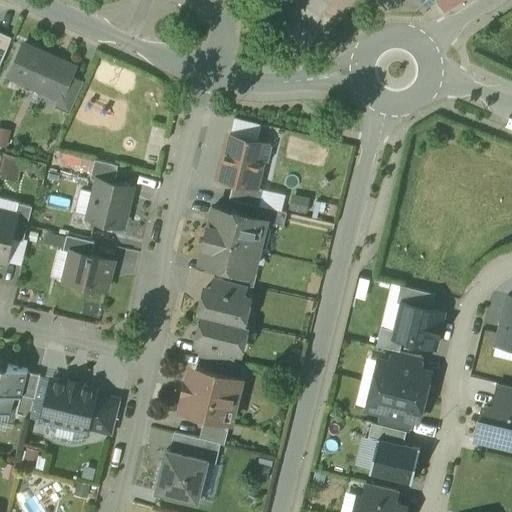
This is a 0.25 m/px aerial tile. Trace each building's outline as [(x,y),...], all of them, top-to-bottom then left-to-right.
[(0,31),(0,64),(7,49),(12,37),(0,31)] [(75,66),(23,43),(9,75),(59,98),(61,99),(71,76),(75,66)] [(71,76),(61,99),(59,98),(55,106),(69,113),(83,81),(71,76)] [(246,137),(230,133),(220,178),(233,181),(254,186),(255,185),(265,141),(250,138),(251,137),(246,136),(246,137)] [(95,159),(64,151),(62,160),(93,168),(95,159)] [(3,154),(1,175),(17,177),(20,157),(3,154)] [(118,164),(95,159),(93,168),(90,177),(98,179),(98,178),(114,182),(118,164)] [(114,182),(98,178),(98,179),(89,217),(122,225),(131,186),(114,182)] [(254,186),(233,181),(229,197),(248,202),(258,204),(262,187),(255,185),(254,186)] [(310,197),(292,193),(289,212),(305,216),(310,197)] [(32,205),(18,202),(16,214),(17,214),(11,237),(23,240),(32,205)] [(258,204),(248,202),(245,213),(267,218),(266,220),(283,224),(287,211),(258,204)] [(245,213),(213,206),(200,260),(227,267),(249,272),(249,271),(254,250),(259,251),(266,220),(267,218),(245,213)] [(16,214),(0,210),(0,258),(6,260),(11,237),(17,214),(16,214)] [(94,241),(67,234),(64,249),(71,251),(71,250),(91,254),(94,241)] [(91,254),(71,250),(71,251),(67,268),(73,270),(71,280),(106,289),(113,260),(91,254)] [(249,272),(227,267),(224,278),(248,284),(253,286),(256,272),(249,271),(249,272)] [(248,284),(224,278),(214,275),(211,288),(245,296),(248,284)] [(435,293),(400,284),(396,301),(403,303),(404,302),(432,308),(435,293)] [(245,296),(211,288),(208,301),(204,303),(202,302),(199,314),(203,315),(243,324),(243,323),(238,322),(240,313),(247,310),(248,303),(245,296)] [(511,344),(511,295),(507,295),(497,341),(511,344)] [(432,308),(404,302),(403,303),(397,330),(395,336),(402,338),(434,346),(437,333),(439,333),(441,324),(439,324),(442,311),(432,308)] [(243,324),(203,315),(200,326),(203,326),(205,330),(202,343),(236,351),(242,348),(244,340),(240,334),(242,325),(247,326),(247,325),(243,324)] [(397,330),(381,326),(376,345),(394,349),(400,350),(402,338),(395,336),(397,330)] [(236,351),(202,343),(199,355),(218,359),(233,363),(236,351)] [(400,350),(394,349),(391,361),(418,368),(421,355),(400,350)] [(391,361),(379,358),(373,383),(424,395),(430,371),(391,361)] [(233,363),(218,359),(215,371),(240,377),(243,365),(233,363)] [(0,411),(10,414),(14,395),(21,396),(21,394),(27,371),(28,369),(8,364),(7,367),(0,364),(0,411)] [(215,371),(196,367),(192,382),(185,380),(182,392),(190,394),(185,411),(205,416),(230,422),(240,377),(215,371)] [(40,374),(27,371),(21,394),(35,397),(40,374)] [(82,382),(68,379),(67,382),(52,378),(42,420),(86,430),(87,427),(95,393),(96,389),(81,385),(82,382)] [(424,395),(373,383),(367,407),(383,411),(410,417),(418,419),(424,395)] [(511,386),(498,383),(493,407),(511,411),(511,386)] [(121,399),(95,393),(87,427),(112,433),(121,399)] [(511,411),(493,407),(484,405),(477,438),(511,446),(511,411)] [(410,417),(383,411),(380,424),(407,430),(410,417)] [(230,422),(205,416),(199,437),(221,442),(225,443),(230,422)] [(379,438),(404,444),(407,430),(380,424),(373,422),(370,436),(379,438)] [(199,437),(174,431),(170,450),(208,459),(207,461),(216,463),(221,442),(199,437)] [(404,444),(379,438),(371,471),(411,481),(419,448),(404,444)] [(170,450),(166,449),(156,491),(198,501),(207,461),(208,459),(170,450)] [(397,489),(367,482),(364,495),(394,502),(397,489)] [(394,502),(364,495),(358,493),(353,511),(404,511),(406,505),(394,502)]
